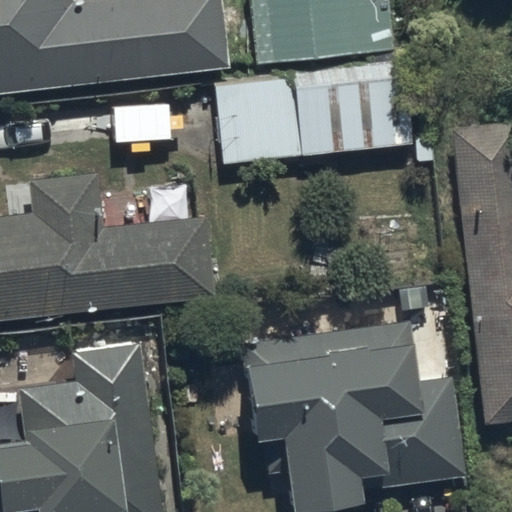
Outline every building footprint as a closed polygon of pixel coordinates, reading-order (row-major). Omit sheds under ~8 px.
[(0,0),(0,77),(222,54),(216,0),(0,0)] [(383,0),(243,0),(248,51),(387,40),(383,0)] [(398,52),(209,73),(218,154),(407,132),(398,52)] [(511,122),(510,105),(444,113),(475,404),(511,400),(511,122)] [(26,201),(0,204),(0,306),(208,284),(199,202),(186,204),(184,184),(155,187),(157,207),(94,214),(89,163),(23,170),(25,195),(26,201)] [(400,311),(232,331),(243,419),(273,415),(281,486),(458,465),(446,365),(408,370),(400,311)] [(0,511),(155,511),(134,328),(63,336),(66,367),(11,373),(14,401),(0,402),(0,511)]
